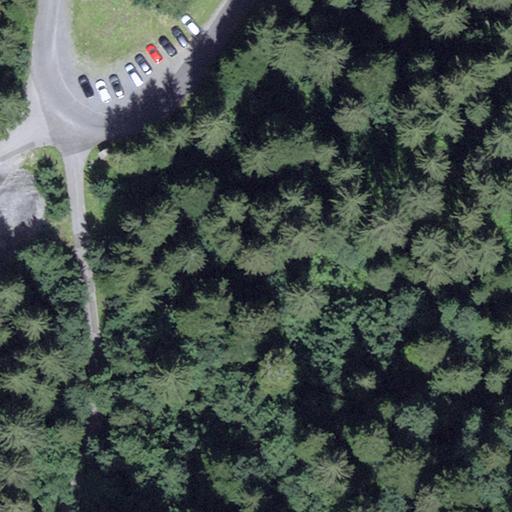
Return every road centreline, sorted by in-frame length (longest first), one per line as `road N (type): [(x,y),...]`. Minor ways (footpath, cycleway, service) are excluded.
road 1 (unclassified): [(78,107),(70,146),(91,392),(87,447),(60,511)]
road 2 (unclassified): [(78,107),(119,120),(161,110),(240,0)]
